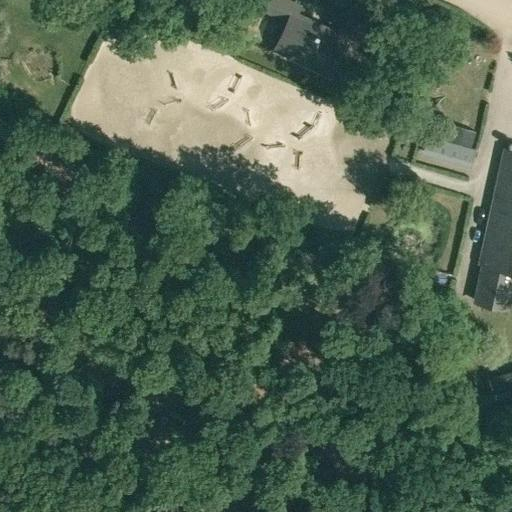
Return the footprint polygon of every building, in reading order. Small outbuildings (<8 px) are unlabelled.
[(330,74),(347,37),(297,14),(300,7),(285,0),(269,0),(265,10),(288,21),(275,48),(330,74)] [(423,153),(471,167),(477,149),(471,148),(476,130),(453,124),(448,141),(428,135),(423,153)] [(480,261),(483,262),(474,300),(507,307),(511,286),(511,148),(505,147),(480,261)] [(455,168),(454,178),(478,182),(480,172),(455,168)] [(0,377),(12,387),(23,374),(0,354),(0,377)]
